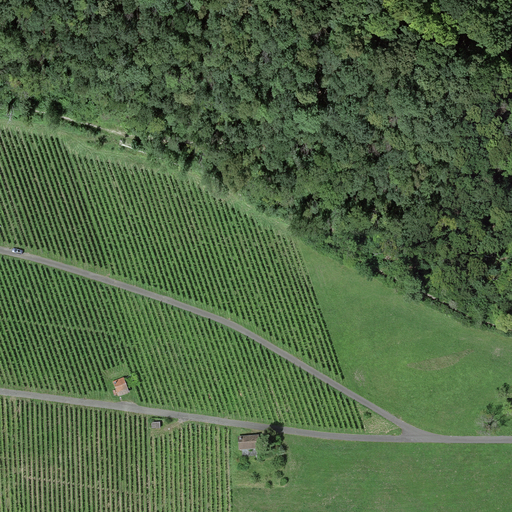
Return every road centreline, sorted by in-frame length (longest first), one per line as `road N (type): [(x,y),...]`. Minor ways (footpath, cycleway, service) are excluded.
road 1 (track): [(0,249),(223,321),(419,437),(511,440)]
road 2 (track): [(419,437),(328,436),(0,391)]
road 3 (track): [(128,137),(511,141)]
road 4 (track): [(0,106),(128,137)]
